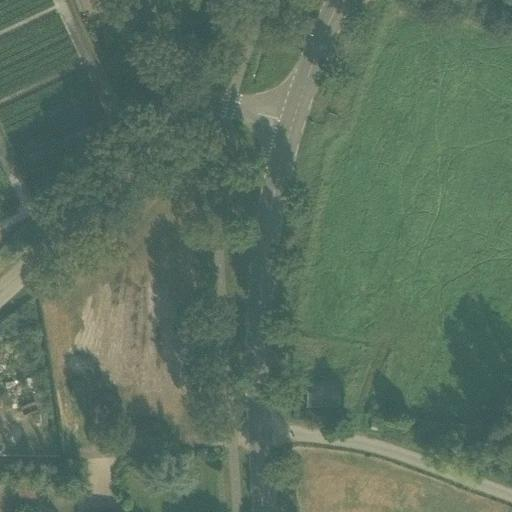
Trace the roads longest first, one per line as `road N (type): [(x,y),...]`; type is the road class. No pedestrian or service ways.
road 1 (tertiary): [(265,511),(259,298),(287,118)]
road 2 (unclassified): [(0,289),(150,131),(200,107),(287,118)]
road 3 (track): [(261,437),(294,434),(383,449),(511,496)]
road 4 (tertiary): [(287,118),(340,0)]
